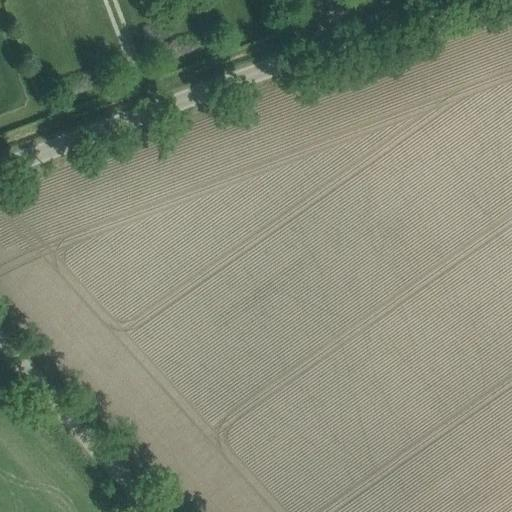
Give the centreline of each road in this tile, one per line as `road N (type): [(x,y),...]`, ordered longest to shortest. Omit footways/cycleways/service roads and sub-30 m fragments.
road 1 (unclassified): [(458,0),(0,172)]
road 2 (unclassified): [(162,511),(0,327)]
